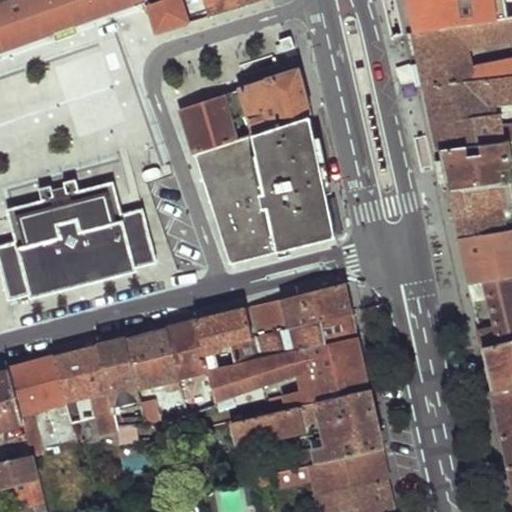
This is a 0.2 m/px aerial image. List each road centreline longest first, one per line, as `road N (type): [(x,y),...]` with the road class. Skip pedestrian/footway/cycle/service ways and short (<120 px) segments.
road 1 (residential): [(322,5),(183,44),(154,65),(153,91),(222,289)]
road 2 (primary): [(454,511),(393,245)]
road 3 (primary): [(393,245),(407,202),(358,0)]
road 4 (primary): [(322,5),(370,211),(393,245)]
road 5 (residential): [(222,289),(0,348)]
road 6 (residential): [(393,245),(222,289)]
